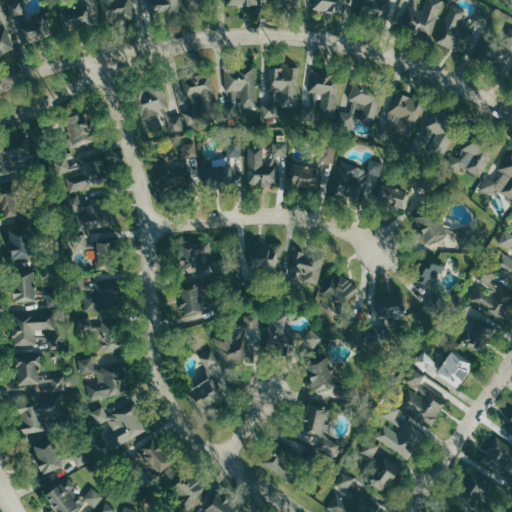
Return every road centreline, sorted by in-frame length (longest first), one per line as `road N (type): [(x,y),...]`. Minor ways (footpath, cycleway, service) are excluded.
road 1 (residential): [(301,511),(180,423),(164,396),(151,223),(106,58)]
road 2 (residential): [(106,58),(205,36),(337,42),(403,59),(511,115)]
road 3 (residential): [(151,223),(281,215),(375,246)]
road 4 (residential): [(404,511),(511,361)]
road 5 (residential): [(0,119),(50,100),(106,58)]
